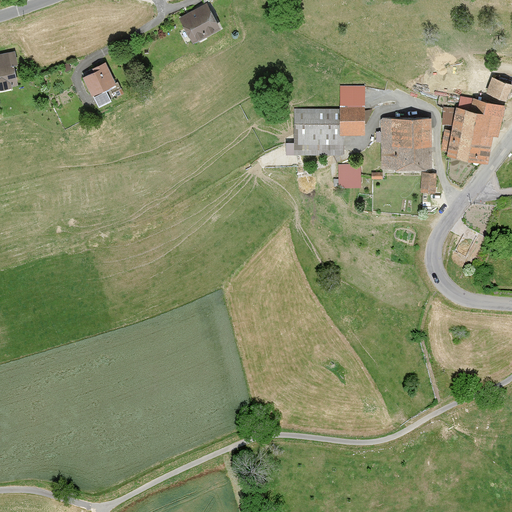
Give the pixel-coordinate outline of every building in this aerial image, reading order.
[(197,43),(225,28),(210,2),(182,18),(197,43)] [(0,88),(20,84),(16,65),(19,65),(15,49),(0,52),(0,88)] [(94,94),(118,82),(108,63),(84,75),(94,94)] [(511,100),(511,82),(491,75),(485,92),(511,101),(511,100)] [(292,108),(293,154),(346,153),(346,133),(369,132),(366,83),(339,85),(340,106),(292,108)] [(452,128),(444,127),(441,149),(448,150),(447,154),(490,162),(493,134),(500,135),(505,104),(459,95),(457,106),(444,105),(443,122),(454,122),(452,128)] [(433,168),(432,115),(381,116),(382,169),(433,168)] [(340,187),(361,187),(361,162),(339,162),(340,187)] [(372,179),(384,179),(384,171),(372,171),(372,179)] [(435,192),(436,172),(422,171),(420,192),(435,192)]
